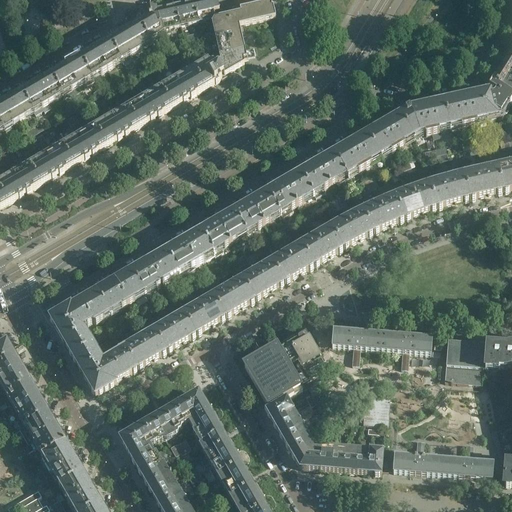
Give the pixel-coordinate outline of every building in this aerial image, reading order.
[(276,20),(273,9),(272,9),(271,5),(240,12),(241,15),(215,20),(214,13),(219,12),(216,0),(207,0),(194,3),(198,22),(211,20),(210,22),(213,24),(212,26),(215,27),(218,40),(241,35),(239,28),(241,28),(276,20)] [(198,22),(194,3),(176,7),(180,27),(187,25),(188,28),(199,25),(198,22)] [(180,27),(176,7),(157,11),(160,22),(164,30),(169,29),(170,32),(181,29),(180,27)] [(164,30),(160,22),(157,11),(157,9),(143,12),(145,23),(138,27),(148,44),(165,34),(164,30)] [(488,21),(486,14),(479,15),(481,23),(488,21)] [(148,44),(138,27),(124,35),(136,57),(143,53),(142,51),(150,46),(148,44)] [(136,57),(124,35),(109,44),(121,63),(128,59),(129,61),(136,57)] [(245,53),(242,39),(241,35),(218,40),(221,58),(245,53)] [(121,63),(109,44),(95,53),(107,74),(114,69),(113,68),(121,63)] [(224,78),(244,66),(244,64),(248,63),(247,60),(254,59),(253,52),(245,53),(221,58),(222,62),(211,64),(193,74),(205,93),(216,86),(216,87),(219,85),(219,84),(220,84),(220,83),(222,82),(220,78),(223,76),(224,78)] [(107,74),(95,53),(80,61),(91,81),(99,76),(100,78),(107,74)] [(511,53),(511,54),(511,55),(495,82),(494,81),(492,84),(493,85),(492,87),(494,88),(511,98),(511,97),(511,53)] [(91,81),(80,61),(65,70),(77,91),(84,87),(83,85),(91,81)] [(77,91),(65,70),(51,78),(62,97),(69,93),(70,95),(77,91)] [(205,93),(193,74),(184,80),(182,78),(175,82),(188,103),(205,93)] [(62,97),(51,78),(35,87),(48,108),(55,104),(54,102),(62,97)] [(188,103),(175,82),(168,86),(169,88),(160,93),(171,112),(188,103)] [(48,108),(35,87),(21,96),(32,115),(40,110),(41,112),(48,108)] [(509,108),(511,103),(511,98),(494,88),(492,87),(489,92),(491,93),(489,95),(488,96),(487,95),(484,95),(483,97),(482,97),(487,120),(501,117),(507,107),(509,108)] [(171,112),(160,93),(151,98),(150,96),(143,100),(156,121),(171,112)] [(32,115),(21,96),(6,104),(18,126),(25,122),(24,120),(32,115)] [(487,120),(482,97),(481,97),(480,96),(477,97),(476,99),(464,101),(470,129),(477,128),(476,125),(488,123),(487,120)] [(156,121),(143,100),(137,104),(138,106),(128,112),(139,131),(156,121)] [(470,129),(464,101),(451,104),(449,103),(446,104),(446,105),(445,105),(451,131),(462,129),(462,131),(470,129)] [(18,126),(6,104),(0,107),(0,126),(3,132),(10,128),(11,130),(18,126)] [(451,131),(445,105),(444,106),(442,105),(439,105),(438,107),(427,109),(433,137),(443,135),(442,133),(451,131)] [(433,137),(427,109),(416,112),(415,110),(405,116),(403,116),(401,117),(401,119),(400,119),(413,142),(424,135),(426,139),(433,137)] [(139,131),(128,112),(119,117),(118,116),(111,120),(123,140),(139,131)] [(413,142),(400,119),(399,120),(397,119),(394,121),(394,122),(383,129),(397,154),(404,150),(402,148),(413,142)] [(123,140),(111,120),(104,123),(105,125),(96,131),(107,150),(123,140)] [(43,134),(39,128),(34,131),(38,136),(43,134)] [(397,154),(383,129),(372,136),(370,135),(368,136),(367,138),(366,139),(379,161),(390,155),(391,157),(397,154)] [(38,136),(34,131),(29,133),(33,139),(38,136)] [(107,150),(96,131),(86,136),(85,134),(78,138),(90,159),(107,150)] [(33,139),(29,133),(25,136),(28,142),(33,139)] [(48,142),(44,136),(37,141),(41,147),(48,142)] [(90,159),(78,138),(71,142),(73,144),(62,150),(74,169),(90,159)] [(379,161),(366,139),(365,139),(364,139),(361,140),(361,142),(350,148),(364,173),(371,169),(369,167),(379,161)] [(41,147),(37,141),(30,145),(33,151),(41,147)] [(510,150),(509,145),(509,143),(503,144),(501,144),(502,152),(510,150)] [(9,153),(6,147),(1,150),(3,154),(4,156),(9,153)] [(364,173),(350,148),(339,155),(337,154),(334,156),(334,157),(334,158),(345,178),(347,180),(356,175),(358,177),(364,173)] [(74,169),(62,150),(53,156),(52,154),(45,158),(57,179),(74,169)] [(14,162),(11,156),(6,159),(7,161),(9,165),(14,162)] [(345,178),(334,158),(333,158),(332,157),(329,159),(329,161),(318,167),(331,190),(337,186),(336,183),(345,178)] [(57,179),(45,158),(38,162),(39,164),(30,170),(41,188),(57,179)] [(331,190),(318,167),(306,174),(305,173),(302,175),(302,176),(301,177),(313,197),(323,191),(324,193),(331,190)] [(511,193),(511,167),(505,169),(505,171),(498,173),(503,195),(504,195),(505,196),(508,195),(509,194),(511,193)] [(41,188),(30,170),(20,175),(19,173),(12,177),(24,198),(41,188)] [(503,195),(498,173),(497,172),(490,174),(490,172),(480,174),(486,199),(497,196),(498,197),(501,197),(502,195),(503,195)] [(486,199),(480,174),(471,176),(471,179),(466,180),(464,180),(470,203),(471,202),(472,203),(475,203),(476,201),(486,199)] [(372,186),(375,184),(382,180),(379,175),(369,181),(372,186)] [(24,198),(12,177),(7,180),(6,182),(0,186),(0,194),(8,208),(24,198)] [(313,197),(301,177),(300,177),(298,177),(296,178),(296,180),(284,186),(297,209),(304,205),(303,203),(313,197)] [(470,203),(464,180),(456,183),(456,180),(446,183),(453,207),(464,204),(465,205),(468,204),(469,203),(470,203)] [(372,186),(369,181),(361,186),(364,190),(370,187),(372,186)] [(453,207),(446,183),(437,185),(438,188),(430,190),(437,212),(438,211),(439,212),(442,211),(443,210),(453,207)] [(297,209),(284,186),(273,193),(272,192),(269,194),(269,196),(268,196),(280,216),(290,210),(291,213),(297,209)] [(361,198),(372,191),(370,187),(364,190),(359,193),(361,198)] [(437,212),(430,190),(422,193),(421,190),(412,194),(421,217),(431,214),(432,214),(435,214),(436,212),(437,212)] [(421,217),(412,194),(403,197),(404,199),(398,201),(396,202),(405,223),(406,223),(407,224),(410,222),(410,221),(421,217)] [(280,216),(268,196),(267,197),(265,196),(263,198),(262,199),(251,206),(264,228),(271,224),(270,222),(280,216)] [(405,223),(396,202),(389,205),(388,203),(379,207),(389,230),(399,225),(401,226),(403,225),(404,224),(405,223)] [(343,203),(339,205),(337,206),(340,211),(346,208),(343,203)] [(264,228),(251,206),(240,212),(238,212),(236,213),(236,215),(235,216),(246,236),(256,230),(258,232),(264,228)] [(340,211),(337,206),(335,207),(332,209),(335,214),(340,211)] [(389,230),(379,207),(370,211),(371,213),(364,216),(374,237),(375,236),(376,237),(379,236),(379,234),(389,230)] [(246,236),(235,216),(234,216),(232,215),(229,217),(229,219),(218,225),(231,248),(238,244),(236,241),(246,236)] [(374,237),(364,216),(356,220),(355,218),(347,222),(358,244),(368,239),(370,240),(372,239),(373,237),(374,237)] [(358,244),(347,222),(338,227),(339,229),(332,233),(343,253),(344,252),(346,253),(348,251),(349,249),(358,244)] [(231,248),(218,225),(207,232),(205,231),(203,233),(202,234),(201,235),(213,255),(223,249),(225,251),(231,248)] [(343,253),(332,233),(326,237),(324,235),(316,239),(329,261),(338,256),(340,256),(342,255),(342,253),(343,253)] [(215,258),(213,255),(201,235),(199,235),(196,236),(196,238),(184,245),(198,268),(215,258)] [(329,261),(316,239),(308,244),(309,246),(303,250),(314,270),(315,269),(317,270),(319,268),(319,267),(329,261)] [(198,268),(184,245),(172,252),(171,251),(168,253),(168,254),(167,255),(180,278),(198,268)] [(314,270),(303,250),(296,254),(295,252),(287,257),(299,278),(309,273),(310,273),(313,272),(313,270),(314,270)] [(180,278),(167,255),(166,256),(164,255),(163,256),(162,256),(162,258),(150,265),(163,288),(180,278)] [(259,264),(254,256),(246,260),(251,269),(259,264)] [(299,278),(287,257),(278,261),(280,264),(273,267),(285,287),(286,286),(287,287),(290,285),(290,284),(299,278)] [(163,288),(150,265),(138,272),(136,271),(134,273),(133,275),(132,275),(146,298),(163,288)] [(285,287),(273,267),(267,271),(266,269),(257,274),(268,292),(269,291),(272,295),(279,290),(281,291),(284,289),(284,288),(285,287)] [(229,275),(226,271),(219,275),(222,280),(229,275)] [(268,292),(257,274),(249,279),(250,281),(244,285),(255,304),(256,304),(258,304),(260,303),(261,301),(272,295),(269,291),(268,292)] [(146,298),(132,275),(131,276),(130,275),(127,277),(127,278),(115,285),(129,308),(146,298)] [(219,275),(211,279),(211,280),(214,284),(222,280),(219,275)] [(129,308),(115,285),(103,292),(102,292),(99,293),(99,295),(98,295),(111,319),(129,308)] [(255,304),(244,285),(237,288),(236,286),(228,291),(241,313),(250,307),(252,308),(254,306),(254,305),(255,304)] [(200,293),(197,288),(189,292),(192,297),(200,293)] [(241,313),(228,291),(220,296),(221,298),(214,302),(226,321),(227,321),(228,321),(231,320),(231,318),(241,313)] [(192,297),(189,292),(182,297),(184,302),(192,297)] [(111,319),(98,295),(97,296),(95,295),(93,297),(92,298),(81,305),(93,326),(96,327),(111,319)] [(226,321),(214,302),(208,305),(207,303),(199,308),(211,330),(221,324),(222,325),(225,323),(225,322),(226,321)] [(71,309),(70,310),(63,314),(77,338),(84,334),(81,330),(85,328),(87,329),(93,326),(81,305),(72,310),(71,309)] [(168,305),(166,306),(160,309),(163,314),(171,310),(168,305)] [(211,330),(199,308),(190,313),(192,315),(185,319),(197,338),(198,338),(199,338),(202,337),(202,335),(211,330)] [(163,314),(160,309),(152,314),(155,319),(163,314)] [(77,338),(63,314),(53,319),(52,320),(50,321),(51,323),(54,327),(64,346),(77,338)] [(197,338),(185,319),(179,322),(178,320),(169,325),(182,347),(191,341),(193,342),(195,341),(196,339),(197,338)] [(141,327),(138,322),(137,323),(132,326),(131,326),(133,331),(141,327)] [(182,347),(169,325),(161,330),(162,332),(156,336),(167,355),(168,355),(170,356),(172,354),(172,352),(182,347)] [(133,331),(131,326),(123,331),(126,336),(133,331)] [(116,335),(113,330),(106,334),(109,339),(116,335)] [(64,346),(70,356),(73,360),(95,348),(91,341),(89,343),(84,334),(77,338),(64,346)] [(302,394),(299,388),(310,382),(310,381),(316,377),(316,378),(321,376),(320,375),(327,371),(319,357),(311,345),(310,342),(308,339),(307,338),(306,336),(305,334),(294,341),(293,341),(292,342),(291,343),(290,343),(284,347),(282,348),(281,348),(281,349),(279,350),(277,351),(277,350),(264,357),(262,359),(260,360),(259,360),(258,361),(244,369),(265,404),(267,408),(266,409),(264,410),(267,415),(286,404),(302,394)] [(431,354),(432,344),(432,343),(333,334),(333,335),(332,350),(332,351),(353,352),(352,369),(359,370),(360,353),(403,356),(401,373),(402,373),(408,374),(409,357),(431,359),(431,358),(431,354)] [(119,341),(116,335),(109,339),(112,345),(119,341)] [(167,355),(156,336),(149,340),(148,338),(140,342),(153,364),(162,359),(164,359),(166,358),(166,356),(167,355)] [(19,341),(12,345),(15,350),(22,346),(19,341)] [(153,364),(140,342),(132,347),(133,349),(126,353),(138,373),(139,372),(140,373),(143,371),(143,370),(153,364)] [(481,389),(485,347),(448,344),(448,345),(444,386),(481,389)] [(21,371),(10,352),(8,348),(7,346),(6,347),(0,350),(0,364),(8,378),(21,371)] [(22,346),(15,350),(19,356),(25,353),(25,352),(22,346)] [(498,372),(499,370),(500,348),(495,348),(494,346),(489,346),(488,347),(487,347),(485,370),(498,372)] [(511,367),(511,365),(511,347),(510,348),(507,347),(502,347),(501,348),(500,348),(499,370),(505,370),(509,369),(511,369),(511,367)] [(73,360),(74,361),(76,366),(81,375),(95,367),(99,364),(100,362),(97,356),(99,355),(95,348),(73,360)] [(138,373),(126,353),(125,351),(119,355),(120,357),(112,362),(123,381),(132,376),(134,376),(137,375),(137,373),(138,373)] [(95,367),(109,391),(115,388),(118,386),(118,385),(117,385),(123,381),(112,362),(105,365),(105,367),(102,369),(99,364),(95,367)] [(81,375),(92,393),(95,397),(96,399),(97,398),(109,391),(95,367),(81,375)] [(30,386),(29,385),(27,380),(21,371),(8,378),(1,382),(0,384),(9,398),(30,386)] [(37,398),(33,391),(31,387),(30,386),(9,398),(17,414),(39,401),(37,398)] [(109,392),(109,391),(97,398),(96,399),(96,400),(109,392)] [(209,415),(198,397),(197,398),(195,397),(192,399),(191,401),(187,403),(198,422),(209,415)] [(385,429),(388,429),(388,423),(390,400),(369,398),(368,414),(347,413),(346,427),(385,429)] [(48,416),(47,415),(45,411),(39,401),(17,414),(14,416),(23,431),(27,428),(48,416)] [(198,422),(187,403),(181,407),(180,406),(176,408),(176,410),(175,410),(184,426),(189,423),(191,426),(198,422)] [(273,426),(292,415),(286,404),(267,415),(267,416),(267,418),(269,421),(270,421),(273,426)] [(13,416),(9,409),(1,414),(5,421),(10,418),(13,416)] [(184,426),(175,410),(165,416),(176,435),(179,433),(179,431),(182,430),(183,427),(184,426)] [(215,425),(212,420),(209,415),(198,422),(191,426),(194,431),(193,432),(196,437),(215,425)] [(279,436),(298,425),(292,415),(273,426),(273,428),(275,431),(276,432),(279,436)] [(57,431),(51,421),(48,417),(48,416),(27,428),(23,431),(20,432),(29,448),(36,444),(57,431)] [(176,435),(165,416),(154,423),(165,441),(176,435)] [(14,424),(10,418),(5,421),(9,427),(14,424)] [(165,441),(154,423),(143,429),(153,445),(156,443),(157,444),(160,442),(161,443),(165,441)] [(221,436),(221,435),(218,430),(215,425),(196,437),(202,447),(221,436)] [(285,447),(304,436),(298,425),(279,436),(281,440),(281,442),(283,445),(284,445),(285,447)] [(143,429),(142,430),(137,433),(129,437),(127,438),(122,441),(121,442),(130,457),(140,452),(141,452),(142,451),(143,453),(149,450),(148,448),(153,445),(143,429)] [(66,447),(65,445),(62,441),(57,431),(36,444),(45,459),(66,447)] [(497,433),(492,434),(499,468),(504,467),(497,433)] [(228,447),(227,445),(224,440),(221,436),(202,447),(201,447),(207,458),(228,447)] [(309,447),(311,447),(304,436),(285,447),(286,448),(285,449),(287,452),(289,453),(291,458),(309,447)] [(465,465),(427,462),(425,462),(425,461),(423,460),(424,445),(417,445),(416,460),(415,460),(414,461),(394,460),(394,463),(392,463),(392,467),(394,467),(393,475),(393,476),(413,477),(423,478),(463,482),(473,482),(492,484),(492,483),(493,468),(472,466),(473,449),(466,449),(465,465)] [(74,461),(68,452),(66,447),(45,459),(53,473),(74,461)] [(234,457),(231,452),(228,447),(207,458),(213,469),(234,457)] [(313,454),(309,447),(291,458),(292,458),(291,460),(293,463),(295,463),(299,471),(300,470),(301,471),(313,454)] [(32,455),(28,448),(22,451),(26,458),(32,455)] [(185,450),(184,451),(179,454),(181,457),(182,458),(187,455),(191,453),(189,448),(185,450)] [(130,457),(133,462),(136,467),(136,468),(155,457),(153,454),(152,454),(149,450),(143,453),(142,451),(141,452),(140,452),(130,457)] [(332,475),(334,453),(321,452),(321,454),(320,474),(332,475)] [(344,476),(346,454),(334,453),(332,475),(333,475),(344,476)] [(136,468),(139,473),(142,478),(142,479),(161,468),(163,467),(167,464),(161,454),(155,457),(136,468)] [(320,474),(321,454),(313,454),(301,471),(302,472),(320,474)] [(356,477),(358,455),(346,454),(344,476),(356,477)] [(368,478),(370,456),(358,455),(356,477),(368,478)] [(381,474),(383,458),(383,455),(382,455),(382,457),(370,456),(368,478),(374,478),(375,480),(378,480),(380,479),(381,479),(381,475),(381,474)] [(240,468),(239,466),(236,461),(234,457),(213,469),(209,471),(215,482),(220,479),(240,468)] [(83,476),(82,476),(80,471),(74,461),(53,473),(62,489),(83,476)] [(511,489),(511,465),(505,465),(504,484),(504,485),(503,489),(505,489),(506,491),(510,491),(511,489)] [(142,479),(145,484),(148,489),(169,477),(163,467),(161,468),(142,479)] [(246,478),(243,473),(240,468),(220,479),(226,490),(246,478)] [(45,478),(41,471),(35,474),(39,481),(45,478)] [(92,491),(86,482),(83,477),(83,476),(62,489),(71,503),(71,504),(92,491)] [(148,489),(149,490),(152,496),(154,500),(175,488),(169,477),(148,489)] [(49,485),(45,478),(39,481),(42,486),(44,488),(49,485)] [(252,489),(251,487),(248,482),(246,478),(226,490),(232,500),(252,489)] [(154,500),(158,505),(161,510),(161,511),(181,499),(186,496),(179,486),(175,488),(154,500)] [(258,499),(255,494),(252,489),(232,500),(238,511),(258,499)] [(91,511),(101,507),(100,506),(98,501),(92,491),(71,504),(75,511),(91,511)] [(48,511),(46,508),(43,511),(37,502),(41,500),(38,494),(8,511),(20,511),(21,511),(48,511)] [(161,511),(183,511),(188,510),(181,499),(161,511)] [(258,511),(264,509),(264,508),(261,503),(258,499),(238,511),(258,511)] [(63,508),(59,501),(53,505),(57,511),(63,508)]
